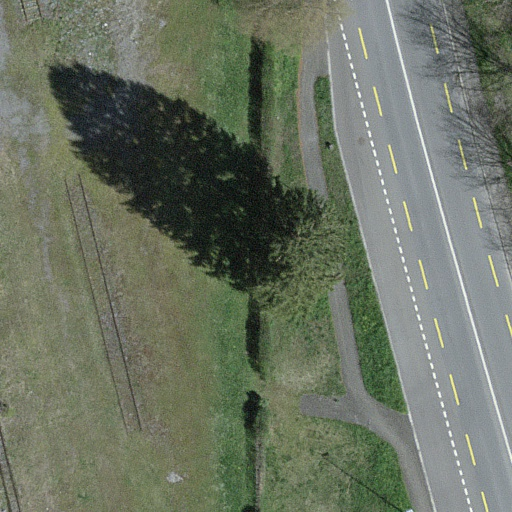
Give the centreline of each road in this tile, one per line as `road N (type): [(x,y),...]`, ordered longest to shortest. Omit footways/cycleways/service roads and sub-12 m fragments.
road 1 (primary): [(383,0),(403,99),(511,461)]
road 2 (track): [(0,77),(90,511)]
